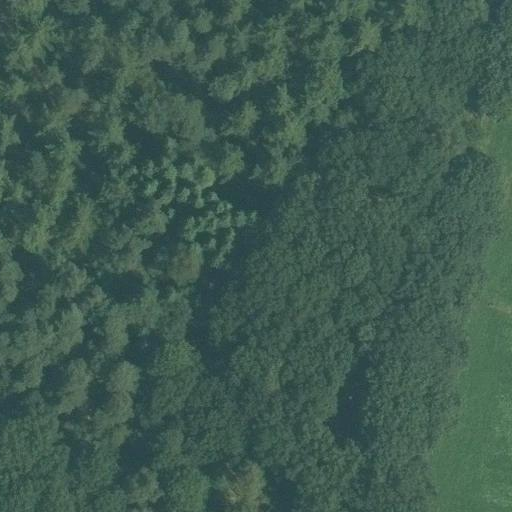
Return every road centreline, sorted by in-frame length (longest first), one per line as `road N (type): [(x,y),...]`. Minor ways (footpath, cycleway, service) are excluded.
road 1 (track): [(358,502),(282,438),(240,343),(0,17)]
road 2 (track): [(358,502),(377,397),(502,0)]
road 3 (unknown): [(0,425),(65,457),(95,511)]
road 4 (track): [(87,511),(60,462),(0,432)]
